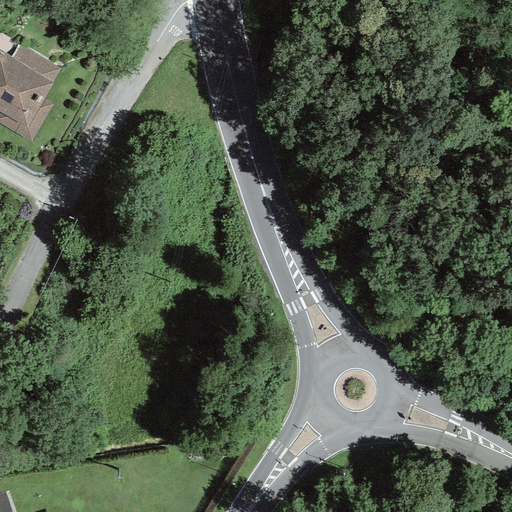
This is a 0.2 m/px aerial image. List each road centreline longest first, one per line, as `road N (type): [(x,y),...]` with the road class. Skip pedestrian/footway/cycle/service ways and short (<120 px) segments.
road 1 (residential): [(219,10),(172,23),(114,105),(0,320)]
road 2 (tertiary): [(219,10),(227,83),(289,267)]
road 3 (tertiary): [(379,427),(503,450)]
road 4 (tertiary): [(503,450),(447,410),(394,396)]
road 5 (tertiary): [(308,402),(272,454),(252,508)]
